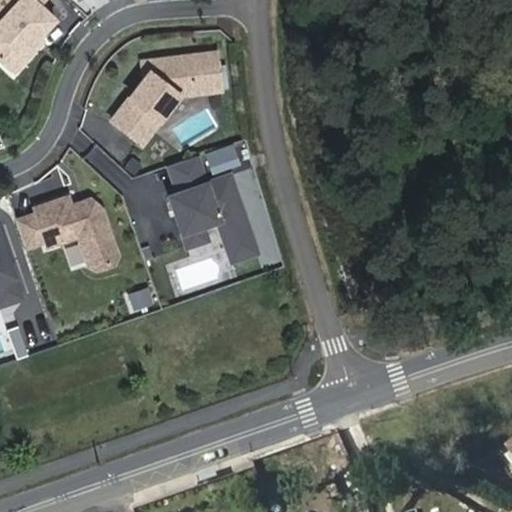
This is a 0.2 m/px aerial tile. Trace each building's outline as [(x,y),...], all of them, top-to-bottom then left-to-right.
[(43,0),(14,0),(0,15),(0,61),(10,70),(29,51),(24,47),(34,37),(52,19),(38,5),(43,0)] [(29,51),(38,41),(34,37),(24,47),(29,51)] [(145,81),(112,122),(141,146),(180,98),(221,94),(217,56),(149,64),(150,75),(145,81)] [(171,128),(182,147),(216,127),(205,108),(171,128)] [(211,166),(232,161),(229,146),(207,150),(211,166)] [(195,156),(167,165),(177,193),(168,196),(180,232),(200,226),(215,221),(229,261),(254,253),(228,176),(204,184),(195,156)] [(97,210),(86,199),(66,205),(63,196),(29,208),(31,213),(40,242),(42,247),(73,236),(82,266),(91,271),(108,265),(112,256),(97,210)] [(31,213),(11,220),(21,248),(40,242),(31,213)] [(180,232),(184,247),(205,240),(200,226),(180,232)] [(0,300),(15,295),(0,248),(0,300)] [(146,287),(125,293),(130,310),(151,304),(146,287)]
